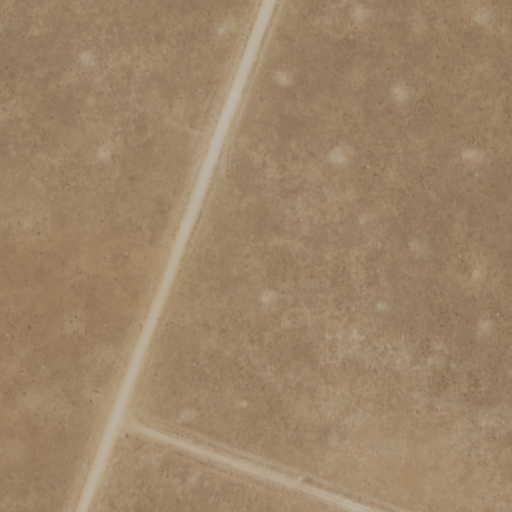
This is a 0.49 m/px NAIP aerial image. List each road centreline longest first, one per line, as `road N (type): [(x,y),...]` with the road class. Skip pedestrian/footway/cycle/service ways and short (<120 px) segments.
road 1 (residential): [(264,0),(77,511)]
road 2 (residential): [(372,511),(111,417)]
